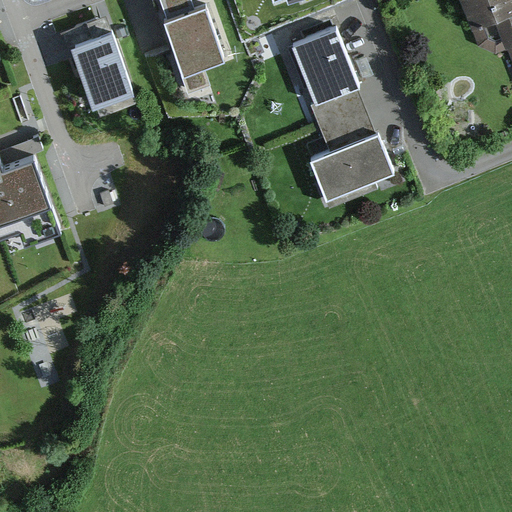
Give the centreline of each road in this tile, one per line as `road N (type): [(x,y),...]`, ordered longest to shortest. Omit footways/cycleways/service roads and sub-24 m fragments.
road 1 (residential): [(368,0),(425,162),(437,175),(511,152)]
road 2 (residential): [(93,202),(19,0)]
